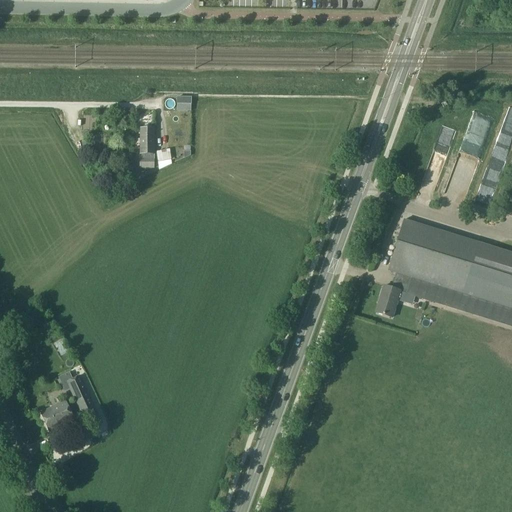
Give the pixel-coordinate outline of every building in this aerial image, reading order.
[(140,128),(140,139),(136,139),(136,144),(140,144),(140,154),(140,158),(139,158),(139,169),(154,169),(154,155),(154,129),(140,128)] [(434,150),(444,151),(447,130),(438,129),(434,150)] [(133,167),(121,167),(120,176),(133,176),(133,167)] [(511,253),(404,220),(388,271),(396,274),(391,288),(400,291),(400,292),(415,297),(511,326),(511,253)] [(383,298),(378,314),(392,318),(397,301),(412,306),(415,297),(400,292),(400,291),(391,288),(384,286),(380,297),(383,298)] [(80,376),(66,382),(86,425),(100,418),(80,376)] [(65,402),(41,413),(49,432),(74,421),(65,402)]
